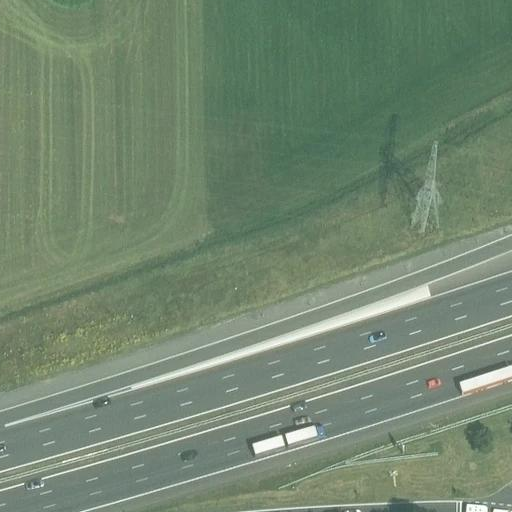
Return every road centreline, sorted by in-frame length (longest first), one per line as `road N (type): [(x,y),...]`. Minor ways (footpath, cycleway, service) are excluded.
road 1 (motorway): [(511,243),(8,448)]
road 2 (motorway): [(4,511),(511,356)]
road 3 (motorway): [(511,292),(8,448)]
